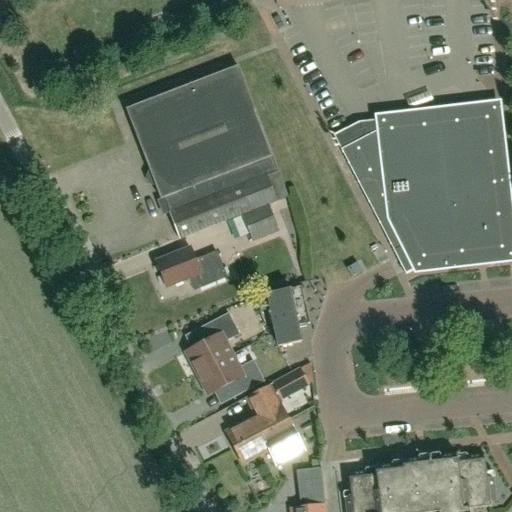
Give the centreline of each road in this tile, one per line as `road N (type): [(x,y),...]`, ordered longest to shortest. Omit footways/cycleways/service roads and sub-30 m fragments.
road 1 (unclassified): [(209,511),(0,112)]
road 2 (residential): [(511,400),(363,414),(333,394),(328,342),(342,321),(362,315),(511,302)]
